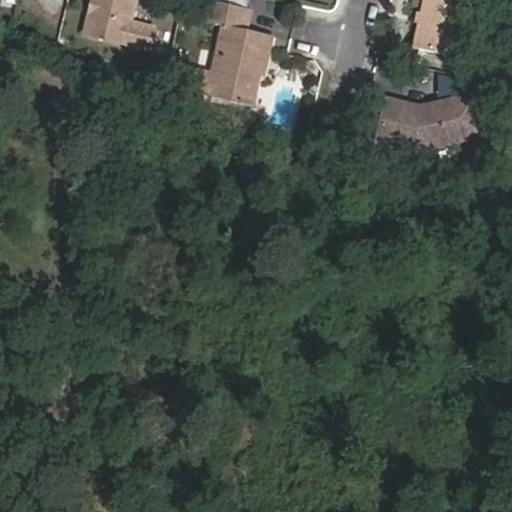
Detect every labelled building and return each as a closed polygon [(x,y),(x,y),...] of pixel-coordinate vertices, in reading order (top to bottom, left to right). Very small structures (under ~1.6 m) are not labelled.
[(131,22),(136,0),(97,0),(89,35),(151,49),(156,28),(131,22)] [(253,107),(258,87),(252,79),(254,70),(265,72),(273,36),(248,30),(252,9),(248,8),(213,0),(210,0),(205,22),(224,26),(213,73),(208,97),(253,107)] [(425,0),(415,49),(456,57),(468,0),(425,0)] [(198,4),(185,1),(181,17),(190,19),(192,14),(196,15),(198,4)] [(190,93),(208,97),(213,73),(196,69),(190,93)] [(388,101),(378,142),(418,151),(419,146),(426,143),(448,139),(448,144),(484,135),(475,96),(430,106),(431,111),(421,114),(404,110),(405,105),(388,101)] [(268,131),(267,137),(281,145),(284,134),(268,131)]
